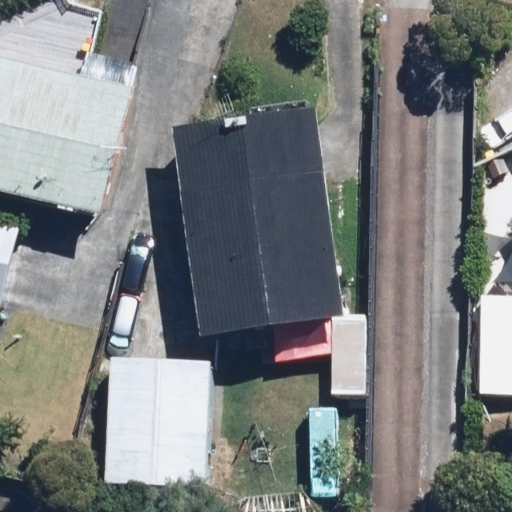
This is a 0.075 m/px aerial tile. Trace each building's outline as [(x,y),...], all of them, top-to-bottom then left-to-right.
[(0,211),(102,235),(138,73),(81,60),(76,82),(0,65),(0,211)] [(314,113),(172,135),(204,345),(347,322),(314,113)] [(0,312),(22,238),(0,231),(0,312)] [(215,371),(111,361),(99,493),(202,503),(215,371)] [(335,415),(311,414),(309,498),(361,499),(362,446),(334,446),(335,415)]
